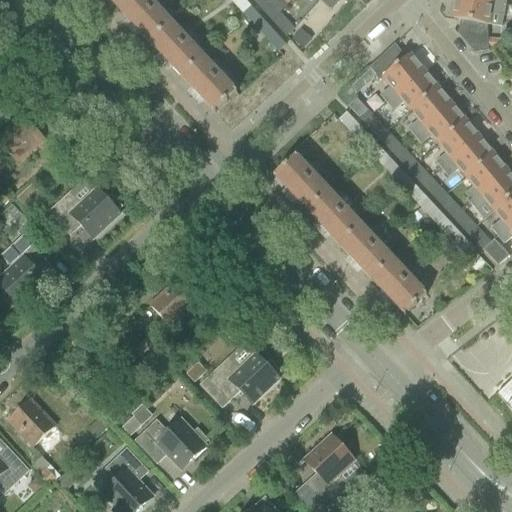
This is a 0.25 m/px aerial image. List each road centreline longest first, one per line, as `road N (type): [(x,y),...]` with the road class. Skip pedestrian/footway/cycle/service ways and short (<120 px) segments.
road 1 (residential): [(3,371),(207,181)]
road 2 (residential): [(207,181),(398,0)]
road 3 (tertiary): [(207,181),(38,0)]
road 4 (tertiary): [(366,354),(207,181)]
road 5 (residential): [(193,511),(366,354)]
road 6 (residential): [(401,0),(511,130)]
road 7 (residential): [(511,276),(388,378)]
road 8 (tertiary): [(473,466),(388,378)]
